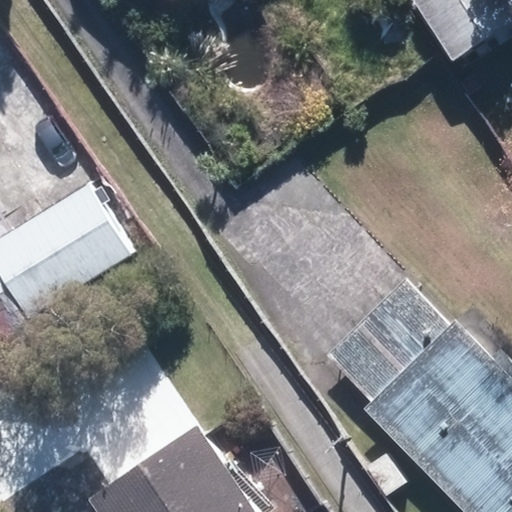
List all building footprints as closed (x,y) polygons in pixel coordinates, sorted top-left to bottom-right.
[(511,0),(428,0),(468,55),(511,23),(511,0)] [(99,180),(0,238),(0,248),(39,313),(142,251),(99,180)] [(0,313),(20,300),(0,270),(0,313)] [(511,511),(511,358),(467,313),(463,317),(419,272),(335,352),(380,398),(376,401),(485,511),(511,511)] [(285,511),(220,411),(110,483),(129,511),(285,511)]
